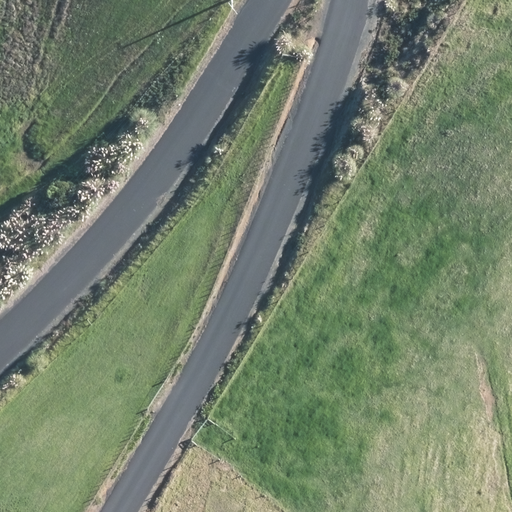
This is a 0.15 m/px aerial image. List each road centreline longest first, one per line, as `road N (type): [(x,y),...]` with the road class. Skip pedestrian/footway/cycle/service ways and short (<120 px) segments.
road 1 (unclassified): [(340,0),(225,277),(100,511)]
road 2 (unclassified): [(0,358),(175,154),(271,0)]
